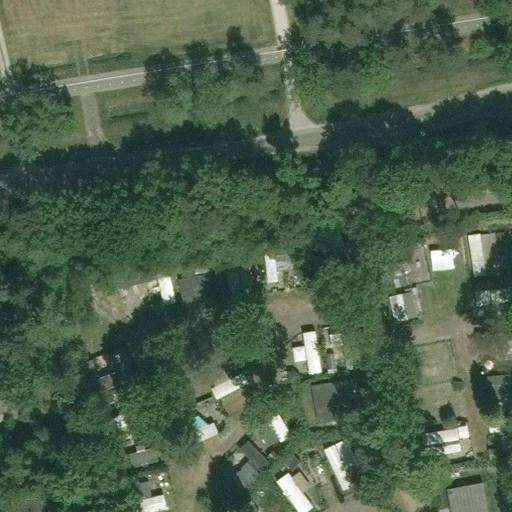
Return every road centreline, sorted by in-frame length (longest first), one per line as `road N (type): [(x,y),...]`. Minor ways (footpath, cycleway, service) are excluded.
road 1 (tertiary): [(28,183),(300,139)]
road 2 (tertiary): [(300,139),(451,115),(511,96)]
